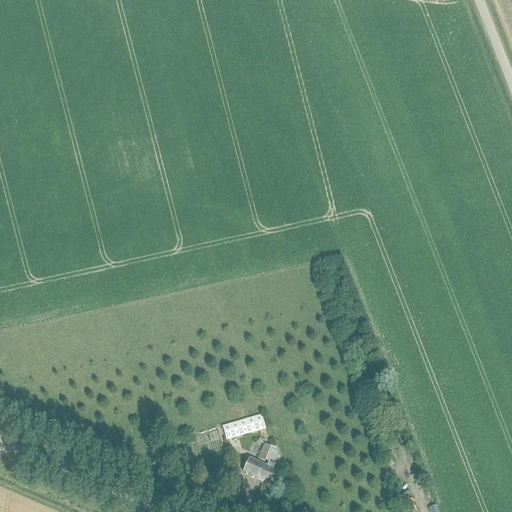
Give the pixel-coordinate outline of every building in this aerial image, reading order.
[(223,427),(227,440),(264,430),(261,416),(223,427)] [(264,461),(271,447),(265,445),(258,459),(264,461)] [(249,459),(243,473),(273,486),(279,472),(272,469),(274,464),(269,462),(267,467),(249,459)] [(232,497),(235,490),(223,485),(220,492),(232,497)] [(409,511),(415,510),(411,498),(399,503),(402,511),(409,511)]
